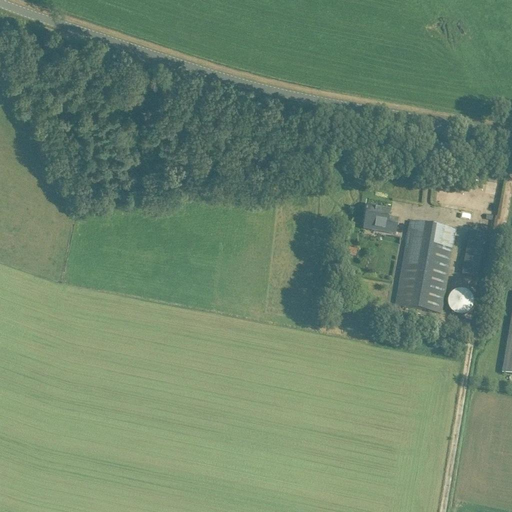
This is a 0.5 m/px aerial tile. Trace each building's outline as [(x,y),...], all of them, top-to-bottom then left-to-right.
[(367,213),(365,224),(372,225),(372,230),(380,232),(381,227),(387,228),(386,233),(395,235),(398,220),(389,218),(390,211),(381,210),(381,211),(376,210),(377,207),(368,206),(367,211),(366,211),(366,213),(367,213)] [(395,307),(431,313),(441,315),(456,230),(410,222),(395,307)] [(470,233),(462,275),(477,278),(484,235),(470,233)] [(343,246),(341,253),(348,255),(350,247),(343,246)] [(456,315),(461,316),(466,315),(470,312),(472,307),(473,302),(472,297),(469,294),(465,291),(460,290),(455,291),(451,294),(449,298),(448,303),(449,308),(452,312),(456,315)] [(511,318),(503,374),(511,375),(511,318)]
